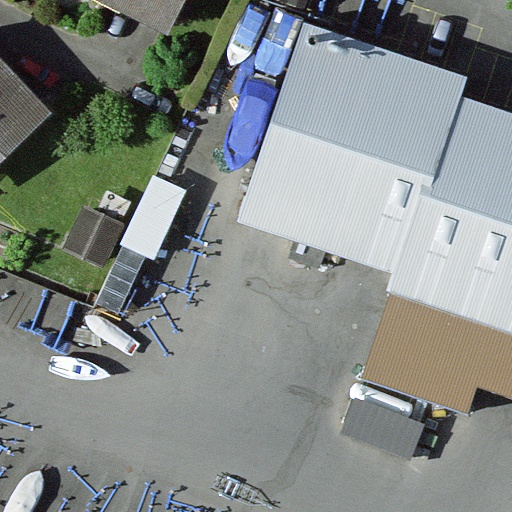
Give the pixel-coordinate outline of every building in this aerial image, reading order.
[(118,0),(171,27),(184,0),(118,0)] [(511,114),(460,97),(466,80),(304,25),(238,221),(401,276),(369,372),(467,405),(479,372),(511,382),(511,114)] [(0,164),(47,117),(0,70),(0,164)] [(183,187),(154,176),(118,265),(146,277),(183,187)] [(128,220),(84,200),(63,243),(108,264),(128,220)] [(420,444),(429,406),(359,390),(350,427),(420,444)]
